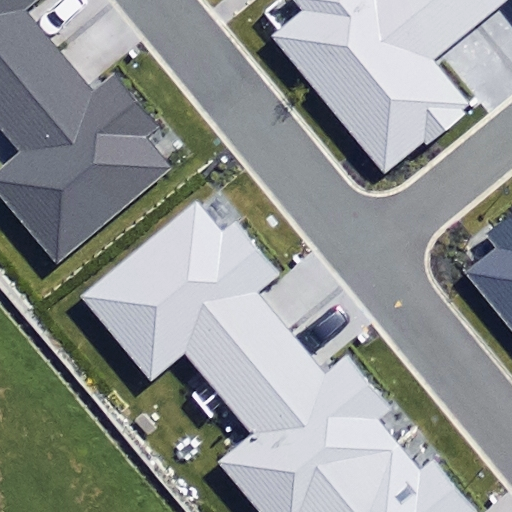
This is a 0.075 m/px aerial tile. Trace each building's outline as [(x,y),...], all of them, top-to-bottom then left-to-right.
[(0,0),(0,97),(59,51),(26,10),(37,0),(0,0)] [(474,26),(452,0),(294,0),(302,9),(271,34),(384,173),(423,141),(427,146),(467,114),(462,109),(469,104),(433,60),(474,26)] [(511,0),(452,0),(474,26),(506,0),(511,0)] [(94,92),(59,51),(0,97),(0,129),(20,153),(0,169),(0,196),(58,264),(172,168),(147,139),(161,127),(115,74),(94,92)] [(216,392),(290,332),(257,293),(280,274),(236,221),(221,233),(196,202),(80,296),(150,381),(184,353),(216,392)] [(511,214),(487,235),(496,247),(465,273),(511,330),(511,214)] [(259,511),(316,511),(399,445),(377,418),(390,408),(348,357),(326,375),(290,332),(216,392),(252,435),(219,462),(259,511)] [(478,511),(435,459),(420,472),(399,445),(316,511),(478,511)]
